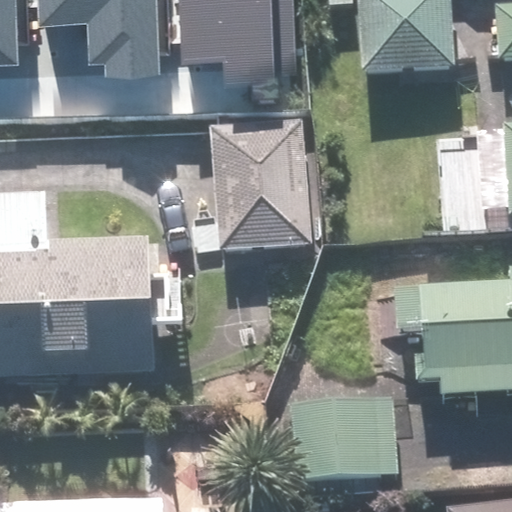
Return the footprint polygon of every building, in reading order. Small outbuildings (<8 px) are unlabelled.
[(0,0),(0,67),(17,66),(13,0),(0,0)] [(44,0),(45,16),(88,15),(90,66),(104,66),(104,74),(156,73),(153,0),(44,0)] [(178,0),(181,54),(227,52),(228,81),(292,78),(289,0),(178,0)] [(451,0),(353,0),(355,87),(453,85),(451,0)] [(511,10),(494,12),(497,72),(511,71),(511,130),(499,131),(503,232),(511,231),(511,10)] [(304,128),(209,133),(216,261),(310,256),(304,128)] [(47,215),(0,216),(0,392),(31,391),(32,409),(111,407),(111,391),(164,389),(162,339),(185,338),(182,258),(49,263),(47,215)] [(426,411),(511,406),(511,292),(391,298),(393,344),(423,343),(426,411)] [(394,409),(290,413),(294,495),(397,491),(394,409)] [(487,420),(425,421),(427,500),(511,498),(511,444),(488,445),(487,420)]
